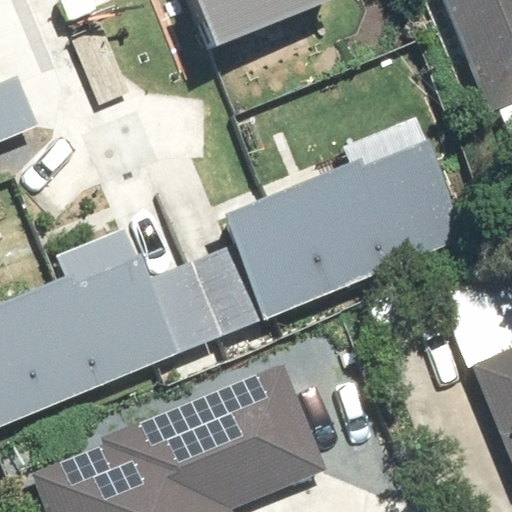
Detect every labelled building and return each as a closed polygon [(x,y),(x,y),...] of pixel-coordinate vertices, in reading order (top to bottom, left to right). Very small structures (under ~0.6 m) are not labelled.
[(185,0),(205,47),(324,0),(185,0)] [(511,0),(434,0),(475,101),(511,86),(511,0)] [(201,224),(241,325),(456,242),(417,140),(201,224)] [(138,255),(0,305),(0,422),(176,358),(138,255)] [(511,339),(459,360),(509,484),(511,482),(511,339)] [(91,443),(21,469),(37,511),(225,511),(223,506),(316,471),(273,359),(85,429),(91,443)]
